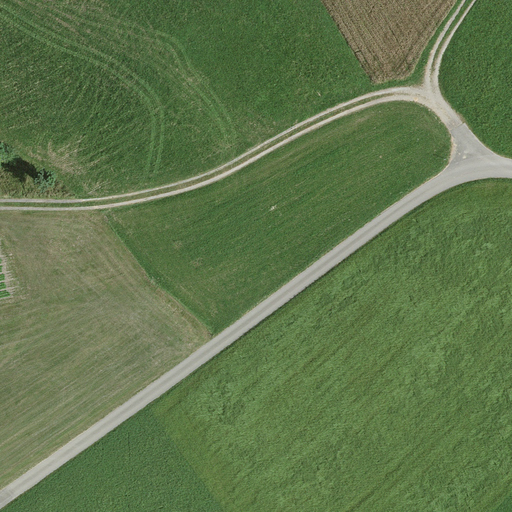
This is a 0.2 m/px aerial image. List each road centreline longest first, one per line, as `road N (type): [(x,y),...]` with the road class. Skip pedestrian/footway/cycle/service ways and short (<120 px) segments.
road 1 (track): [(0,500),(393,213),(459,176),(511,171)]
road 2 (track): [(0,208),(107,207),(171,193),(364,105),(397,100),(438,110)]
road 3 (track): [(471,0),(446,36),(432,89),(477,170)]
